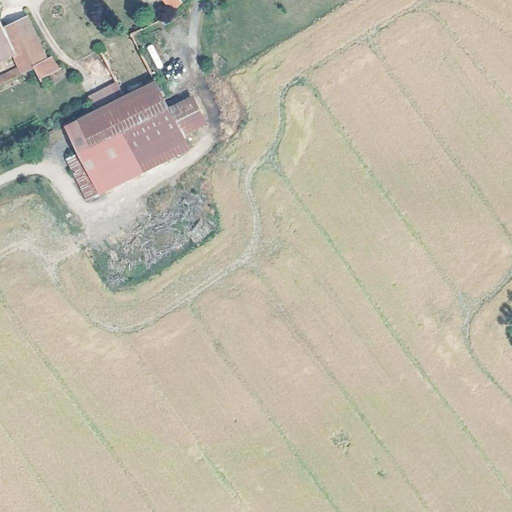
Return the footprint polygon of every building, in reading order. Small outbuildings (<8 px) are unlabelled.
[(163,0),(172,11),(183,1),(181,0),(163,0)] [(0,84),(26,72),(5,27),(0,15),(0,84)] [(186,65),(162,16),(130,33),(153,81),(158,79),(186,65)] [(28,17),(5,27),(26,72),(35,68),(40,77),(61,67),(52,55),(48,57),(28,17)] [(216,71),(240,59),(223,27),(199,40),(216,71)] [(171,106),(158,79),(153,81),(65,126),(89,174),(100,195),(192,151),(184,134),(171,106)] [(171,106),(184,134),(208,122),(194,95),(171,106)] [(100,195),(89,174),(77,180),(88,201),(100,195)]
